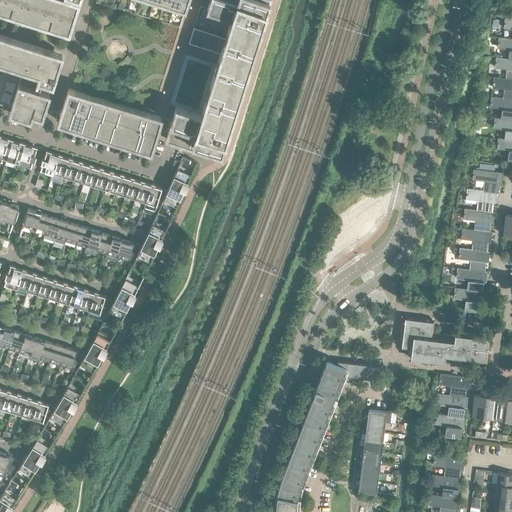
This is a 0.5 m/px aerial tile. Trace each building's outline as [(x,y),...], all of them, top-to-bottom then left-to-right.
[(0,0),(0,9),(68,31),(70,25),(78,0),(0,0)] [(150,0),(161,3),(173,7),(184,11),(185,11),(188,0),(150,0)] [(162,127),(159,134),(166,137),(169,138),(179,141),(202,148),(207,150),(220,154),(230,121),(232,115),(234,110),(267,6),(268,3),(268,0),(201,0),(195,22),(185,53),(169,104),(162,127)] [(511,18),(505,17),(503,27),(511,28),(511,18)] [(0,59),(23,67),(11,105),(10,111),(30,117),(31,112),(42,115),(62,52),(0,32),(0,59)] [(511,38),(498,36),(497,46),(509,48),(507,58),(511,58),(511,38)] [(511,58),(507,58),(496,56),(494,66),(506,68),(505,78),(511,78),(511,58)] [(511,78),(505,78),(493,76),(492,86),(504,87),(503,98),(511,98),(511,78)] [(68,88),(58,120),(96,132),(151,150),(156,133),(158,126),(161,117),(152,114),(151,114),(146,112),(142,111),(131,107),(96,96),(85,93),(84,93),(68,88)] [(511,98),(503,98),(491,96),(489,106),(501,107),(500,117),(511,118),(511,98)] [(511,118),(500,117),(494,116),(493,126),(505,128),(504,138),(511,139),(511,118)] [(0,136),(0,156),(6,158),(12,140),(0,136)] [(511,139),(504,138),(498,137),(498,139),(490,138),(490,143),(497,144),(497,147),(508,148),(507,159),(511,159),(511,139)] [(6,158),(18,162),(24,143),(12,140),(6,158)] [(37,147),(24,143),(18,162),(31,166),(37,147)] [(53,172),(58,154),(46,150),(40,169),(53,173),(53,172)] [(53,172),(63,175),(69,158),(58,154),(53,172)] [(63,175),(74,178),(79,161),(69,158),(63,175)] [(176,171),(170,183),(184,189),(192,171),(179,165),(180,161),(174,160),(171,169),(176,171)] [(74,178),(84,181),(89,164),(79,161),(74,178)] [(94,185),(96,180),(100,167),(89,164),(84,181),(94,185)] [(94,185),(104,188),(110,171),(100,167),(96,180),(94,185)] [(503,172),(494,171),(479,169),(473,168),(472,178),(484,180),(483,189),(482,190),(496,191),(496,192),(498,192),(500,179),(502,179),(503,172)] [(104,188),(115,191),(120,174),(110,171),(104,188)] [(25,182),(28,175),(22,173),(20,181),(25,182)] [(115,191),(125,194),(130,177),(120,174),(115,191)] [(125,194),(135,198),(141,180),(130,177),(125,194)] [(35,186),(41,187),(43,179),(37,178),(35,186)] [(135,198),(146,201),(151,184),(141,180),(135,198)] [(184,189),(170,183),(167,190),(161,203),(175,209),(184,189)] [(160,205),(161,203),(167,190),(161,188),(162,187),(151,184),(146,201),(156,204),(157,203),(160,205)] [(482,190),(483,189),(467,188),(466,194),(465,197),(477,199),(476,209),(492,211),(493,198),(495,199),(496,192),(496,191),(482,190)] [(7,199),(0,219),(8,221),(6,229),(10,231),(19,205),(11,202),(11,201),(10,200),(10,199),(9,199),(8,199),(7,199)] [(494,211),(492,211),(476,209),(464,207),(463,214),(463,217),(475,219),(474,229),(489,231),(491,218),(493,218),(494,211)] [(35,230),(35,229),(40,212),(41,212),(41,211),(41,210),(40,209),(40,208),(39,208),(38,208),(37,209),(36,209),(36,210),(35,210),(28,208),(20,233),(24,235),(27,227),(35,230)] [(51,215),(41,212),(40,212),(35,229),(45,232),(51,215)] [(511,235),(511,214),(505,214),(503,234),(511,235)] [(44,237),(54,241),(61,218),(51,215),(45,232),(44,237)] [(64,244),(66,239),(71,221),(61,218),(54,241),(64,244)] [(144,239),(158,245),(167,226),(153,220),(144,239)] [(66,239),(76,242),(82,225),(71,221),(66,239)] [(76,242),(86,245),(92,228),(82,225),(76,242)] [(489,231),(474,229),(462,227),(461,233),(461,237),(472,239),(471,249),(487,251),(489,238),(491,238),(492,231),(489,231)] [(86,245),(97,248),(102,231),(92,228),(86,245)] [(97,248),(107,252),(113,234),(102,231),(97,248)] [(107,252),(117,255),(123,238),(113,234),(107,252)] [(135,257),(141,245),(133,242),(134,241),(123,238),(117,255),(128,258),(134,261),(135,257)] [(149,264),(158,245),(144,239),(141,245),(135,257),(149,264)] [(489,251),(487,251),(471,249),(459,247),(459,251),(458,257),(470,258),(469,268),(485,271),(486,258),(488,258),(489,251)] [(17,287),(17,286),(22,269),(10,265),(4,283),(17,287)] [(487,271),(485,271),(469,268),(457,267),(457,268),(456,273),(456,277),(468,278),(466,288),(482,290),(484,278),(486,278),(487,271)] [(27,289),(27,288),(33,272),(22,269),(17,286),(27,289)] [(37,292),(39,288),(43,275),(33,272),(27,288),(27,289),(37,292)] [(48,296),(50,288),(53,278),(43,275),(39,288),(37,292),(48,296)] [(119,291),(117,293),(131,300),(132,297),(137,288),(138,286),(140,281),(127,275),(125,278),(122,285),(119,291)] [(58,299),(61,288),(63,282),(53,278),(50,288),(48,296),(58,299)] [(68,302),(73,288),(74,285),(63,282),(61,288),(58,299),(68,302)] [(79,305),(84,288),(74,285),(73,288),(68,302),(79,305)] [(484,290),(482,290),(466,288),(455,287),(453,297),(465,298),(464,309),(480,311),(481,298),(483,298),(484,290)] [(79,305),(89,309),(94,291),(84,288),(79,305)] [(108,312),(114,300),(105,295),(94,291),(89,309),(100,312),(100,311),(106,314),(108,312)] [(131,300),(117,293),(116,296),(114,300),(110,307),(108,312),(121,319),(124,313),(131,300)] [(454,335),(433,332),(431,332),(433,319),(405,316),(401,346),(412,347),(410,357),(444,361),(445,354),(468,357),(468,359),(485,361),(489,335),(471,332),(471,334),(455,332),(454,335)] [(0,343),(9,346),(15,329),(5,326),(0,339),(0,343)] [(9,346),(20,350),(25,332),(15,329),(9,346)] [(94,336),(89,347),(102,354),(109,340),(112,336),(98,329),(94,336)] [(20,350),(30,353),(35,336),(25,332),(20,350)] [(30,353),(40,356),(45,339),(35,336),(30,353)] [(40,356),(50,359),(56,342),(45,339),(40,356)] [(50,359),(61,362),(66,345),(56,342),(50,359)] [(77,369),(79,365),(85,354),(77,349),(66,345),(61,362),(72,366),(77,369)] [(102,354),(89,347),(85,354),(79,365),(92,373),(96,366),(100,357),(102,354)] [(275,508),(275,510),(275,511),(296,511),(296,510),(296,502),(297,497),(299,489),(300,484),(333,397),(335,394),(335,392),(339,383),(342,376),(345,366),(338,363),(326,359),(320,375),(316,385),(315,387),(313,393),(307,408),(303,419),(296,436),(286,463),(280,477),(280,478),(278,485),(276,493),(276,501),(275,508)] [(339,362),(338,362),(338,363),(340,376),(342,376),(345,376),(359,378),(363,379),(371,380),(372,378),(381,367),(380,367),(339,362)] [(469,384),(470,377),(440,373),(439,383),(451,384),(449,394),(465,396),(467,384),(469,384)] [(59,400),(72,408),(82,390),(69,383),(65,389),(60,398),(59,400)] [(1,407),(12,410),(17,393),(7,390),(1,407)] [(12,410),(22,413),(28,396),(17,393),(12,410)] [(465,396),(449,394),(437,393),(436,402),(448,404),(447,414),(463,416),(464,403),(466,404),(467,396),(465,396)] [(483,415),(485,394),(474,393),(472,416),(475,416),(476,414),(483,415)] [(496,396),(485,394),(483,415),(490,416),(490,418),(493,418),(496,396)] [(22,413),(32,417),(38,399),(28,396),(22,413)] [(507,397),(496,396),(493,418),(497,419),(497,417),(504,418),(507,397)] [(48,418),(54,408),(48,404),(48,403),(49,403),(38,399),(32,417),(43,420),(46,421),(48,418)] [(72,408),(59,400),(57,403),(54,408),(48,418),(61,426),(70,410),(72,408)] [(390,421),(391,411),(368,408),(367,418),(385,421),(390,421)] [(463,416),(447,414),(435,412),(434,422),(446,424),(444,434),(460,436),(462,423),(464,424),(465,416),(463,416)] [(367,418),(366,429),(384,431),(385,421),(367,418)] [(384,431),(366,429),(364,439),(383,441),(384,431)] [(27,452),(40,460),(51,442),(38,435),(27,452)] [(364,439),(363,449),(381,451),(383,441),(364,439)] [(381,451),(363,449),(362,459),(380,462),(381,451)] [(16,471),(22,461),(10,454),(10,453),(0,450),(0,469),(5,471),(5,470),(13,475),(16,471)] [(29,479),(40,460),(27,452),(22,461),(16,471),(29,479)] [(463,465),(464,457),(434,454),(433,464),(445,465),(444,475),(443,475),(459,477),(461,464),(463,465)] [(380,462),(362,459),(361,470),(379,472),(380,462)] [(379,472),(361,470),(359,480),(377,482),(379,472)] [(498,483),(511,484),(511,473),(497,471),(497,475),(499,475),(498,483)] [(461,477),(459,477),(443,475),(444,475),(432,473),(430,483),(442,485),(441,495),(457,497),(459,484),(461,484),(461,477)] [(377,482),(359,480),(358,490),(376,492),(377,482)] [(511,484),(498,483),(497,490),(495,490),(495,493),(511,495),(511,484)] [(0,503),(9,510),(9,509),(16,499),(19,495),(6,486),(3,491),(0,495),(0,503)] [(459,497),(457,497),(441,495),(429,493),(428,503),(440,505),(438,511),(455,511),(456,504),(458,504),(459,497)] [(511,495),(495,493),(494,497),(497,497),(496,504),(511,506),(511,495)] [(9,510),(0,503),(0,511),(7,511),(9,510)]
